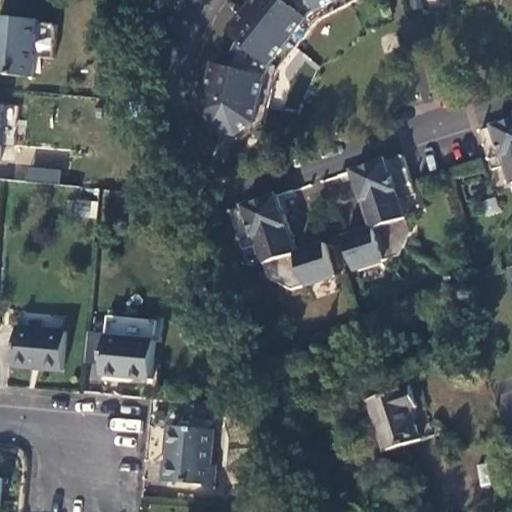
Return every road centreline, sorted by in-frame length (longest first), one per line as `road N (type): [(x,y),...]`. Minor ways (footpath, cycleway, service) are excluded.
road 1 (residential): [(222,0),(194,62),(187,106),(213,170),(239,190),(511,100)]
road 2 (residential): [(0,408),(92,417),(88,459)]
